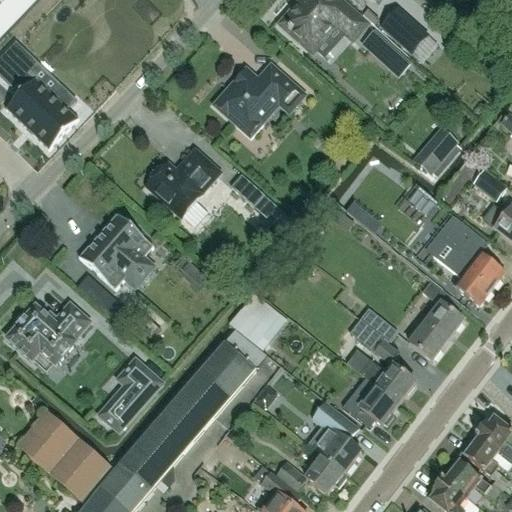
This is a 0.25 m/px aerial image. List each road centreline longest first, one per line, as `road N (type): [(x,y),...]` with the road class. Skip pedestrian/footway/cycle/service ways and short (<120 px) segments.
road 1 (residential): [(0,224),(216,0)]
road 2 (residential): [(362,511),(511,320)]
